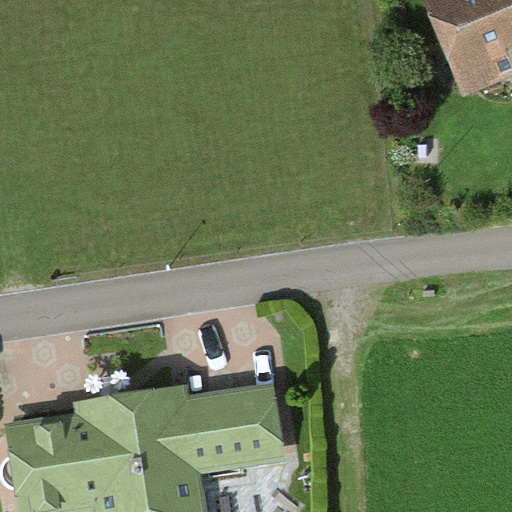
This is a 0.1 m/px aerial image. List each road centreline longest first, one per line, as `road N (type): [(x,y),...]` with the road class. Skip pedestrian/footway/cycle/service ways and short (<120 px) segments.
road 1 (residential): [(511,255),(0,323)]
road 2 (track): [(341,274),(354,511)]
